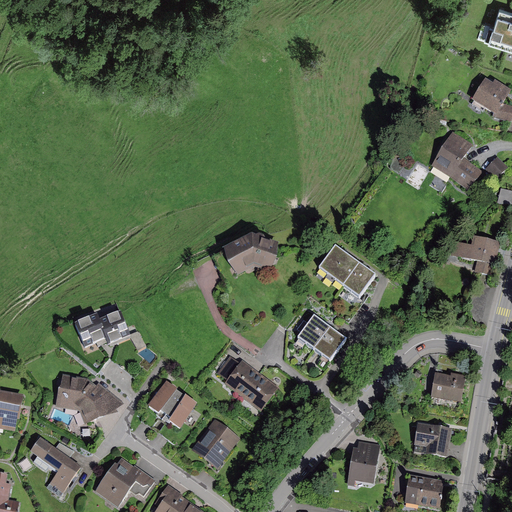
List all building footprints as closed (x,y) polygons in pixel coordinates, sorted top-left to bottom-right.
[(511,11),(504,9),(493,44),(511,49),(511,11)] [(510,89),(487,75),(472,101),(495,115),(501,104),(510,89)] [(511,117),(511,106),(501,104),(495,115),(494,118),(511,122),(511,117)] [(475,148),(452,138),(435,168),(455,181),(471,195),(485,176),(468,161),(475,148)] [(511,171),(511,170),(500,160),(489,172),(501,183),(511,171)] [(511,191),(501,189),(498,204),(511,206),(511,191)] [(257,236),(228,250),(241,276),(258,268),(273,274),(286,249),(269,244),(270,240),(257,236)] [(504,246),(478,238),(474,250),(457,245),(453,257),(477,264),(475,273),(494,278),(504,246)] [(380,278),(339,249),(323,270),(364,300),(380,278)] [(97,319),(77,328),(87,349),(106,340),(109,347),(129,338),(120,317),(100,326),(97,319)] [(350,342),(317,318),(301,340),(334,364),(350,342)] [(231,379),(226,385),(261,413),(278,392),(233,356),(221,371),(231,379)] [(468,380),(438,376),(435,400),(465,404),(468,380)] [(83,380),(61,378),(58,406),(81,411),(88,425),(126,406),(111,393),(98,386),(83,380)] [(201,405),(168,382),(151,407),(183,430),(201,405)] [(26,397),(1,392),(0,395),(0,430),(19,434),(26,397)] [(243,440),(216,420),(193,451),(220,471),(243,440)] [(455,428),(421,424),(416,454),(450,459),(455,428)] [(382,445),(357,441),(352,480),(376,483),(382,445)] [(45,442),(32,459),(56,477),(51,485),(64,495),(83,469),(45,442)] [(156,481),(122,457),(96,494),(119,510),(139,483),(149,490),(156,481)] [(10,476),(0,474),(0,511),(18,511),(20,505),(10,503),(13,486),(8,485),(10,476)] [(447,482),(412,476),(407,505),(442,511),(447,482)] [(205,511),(170,488),(153,511),(205,511)]
